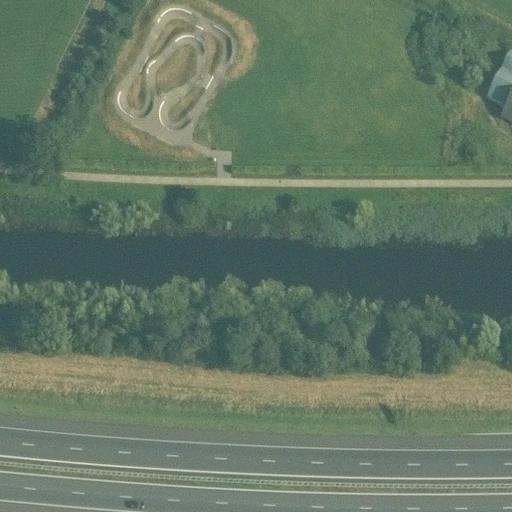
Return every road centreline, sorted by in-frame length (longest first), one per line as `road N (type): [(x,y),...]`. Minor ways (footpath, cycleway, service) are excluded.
road 1 (motorway): [(0,481),(343,506),(511,506)]
road 2 (motorway): [(511,460),(276,459),(0,439)]
